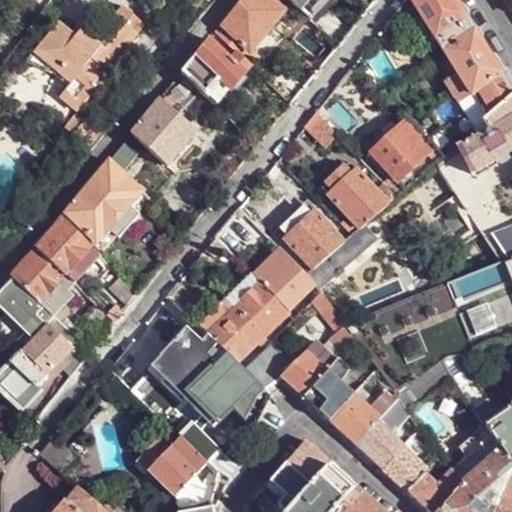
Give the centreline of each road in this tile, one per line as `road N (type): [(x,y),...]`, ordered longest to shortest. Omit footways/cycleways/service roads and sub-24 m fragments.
road 1 (residential): [(388,0),(27,446)]
road 2 (residential): [(221,0),(0,264)]
road 3 (residential): [(407,511),(317,430),(302,429),(237,511)]
